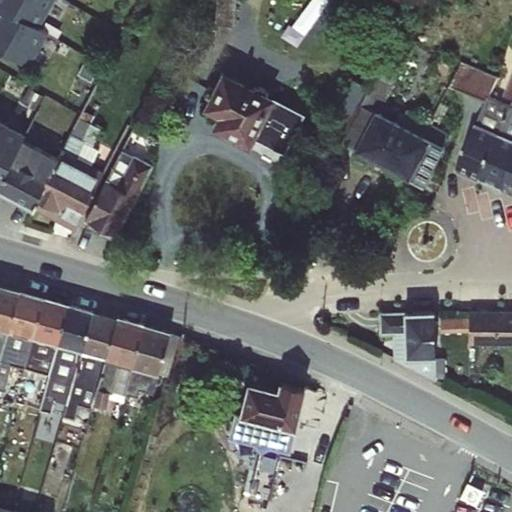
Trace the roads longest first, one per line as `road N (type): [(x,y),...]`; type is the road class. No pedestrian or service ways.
road 1 (secondary): [(511,469),(371,383),(349,381),(228,320)]
road 2 (residential): [(511,282),(290,295),(228,320)]
road 3 (secondary): [(228,320),(0,252)]
